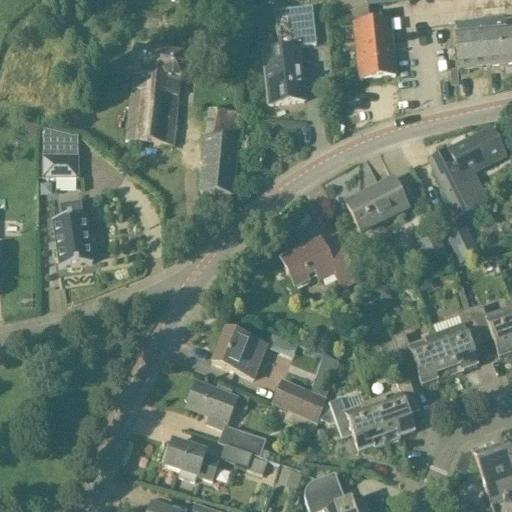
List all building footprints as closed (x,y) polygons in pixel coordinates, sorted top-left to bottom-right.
[(325,0),(329,29),(353,26),(389,22),(387,6),(367,8),(366,0),(325,0)] [(366,0),(367,8),(387,6),(441,0),(366,0)] [(263,56),(269,109),(304,104),(298,50),(315,48),(311,10),(274,14),(279,54),(263,56)] [(511,20),(503,21),(504,30),(454,36),(458,72),(511,65),(511,20)] [(395,78),(389,22),(353,26),(359,82),(395,78)] [(133,76),(126,145),(172,149),(179,81),(180,81),(182,59),(134,54),(132,76),(133,76)] [(198,195),(232,199),(237,144),(240,115),(206,112),(198,195)] [(447,154),(428,164),(456,219),(476,209),(462,182),(505,160),(490,132),(447,154)] [(43,160),(43,181),(77,182),(78,160),(43,160)] [(345,205),(360,236),(407,212),(392,182),(345,205)] [(79,205),(60,208),(62,222),(52,223),(59,271),(92,266),(84,218),(81,219),(79,205)] [(0,224),(0,236),(21,236),(21,224),(0,224)] [(466,231),(456,236),(446,241),(459,268),(480,258),(466,231)] [(447,256),(435,233),(415,243),(427,266),(447,256)] [(337,244),(323,251),(319,244),(280,263),(294,292),(316,281),(318,285),(334,277),(341,291),(357,283),(337,244)] [(511,312),(486,322),(481,309),(469,313),(482,349),(493,345),(499,361),(511,356),(511,312)] [(462,331),(435,340),(450,381),(463,377),(462,374),(477,369),(472,353),(482,349),(469,313),(457,318),(462,331)] [(224,334),(211,367),(253,383),(266,351),(270,338),(228,322),(224,334)] [(404,337),(392,342),(404,375),(415,371),(421,389),(437,384),(437,386),(450,381),(435,340),(408,350),(404,337)] [(398,397),(372,406),(387,447),(399,443),(399,441),(414,435),(408,419),(419,415),(406,380),(394,384),(398,397)] [(318,423),(323,409),(326,402),(281,383),(271,407),(317,426),(318,423)] [(196,387),(187,411),(209,420),(205,428),(222,435),(217,448),(259,462),(265,444),(224,430),(234,407),(235,402),(228,399),(230,394),(216,388),(214,394),(196,387)] [(340,403),(323,409),(318,423),(329,428),(335,426),(341,444),(352,439),(358,456),(373,450),(374,452),(387,447),(372,406),(345,416),(340,403)] [(171,450),(167,449),(162,463),(166,465),(165,469),(180,475),(178,480),(194,486),(196,480),(212,485),(219,462),(203,457),(204,457),(173,446),(171,450)] [(511,465),(506,449),(473,461),(490,508),(511,499),(511,465)] [(250,460),(246,474),(262,479),(266,466),(250,460)] [(282,471),(277,484),(294,490),(299,477),(282,471)] [(365,511),(361,500),(344,507),(333,478),(315,485),(313,486),(311,487),(309,489),(307,492),(306,494),(305,497),(304,500),(304,503),(305,506),(306,511),(365,511)]
